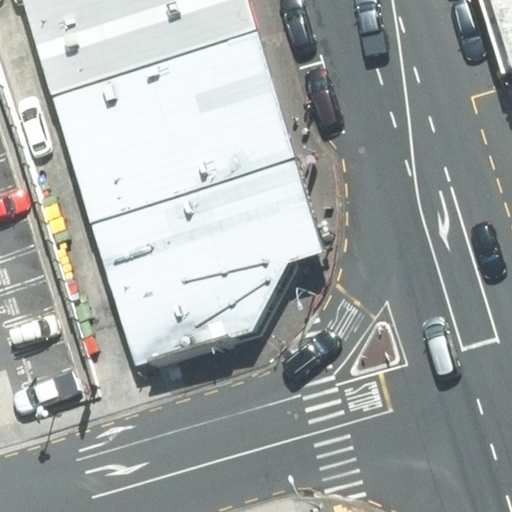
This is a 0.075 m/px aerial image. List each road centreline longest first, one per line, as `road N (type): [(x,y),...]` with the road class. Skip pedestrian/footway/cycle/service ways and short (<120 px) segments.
road 1 (unclassified): [(79,511),(492,379)]
road 2 (secondary): [(373,0),(492,379)]
road 3 (secondary): [(507,511),(492,379)]
